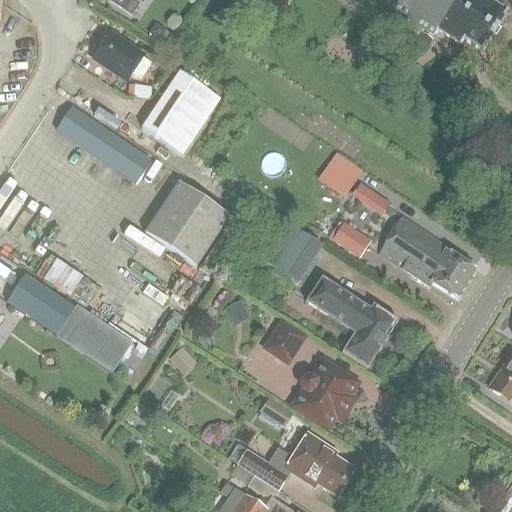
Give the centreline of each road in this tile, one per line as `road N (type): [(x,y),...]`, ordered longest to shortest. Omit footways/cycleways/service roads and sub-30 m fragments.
road 1 (secondary): [(356,511),(511,247)]
road 2 (residential): [(0,145),(57,57),(55,32),(32,0)]
